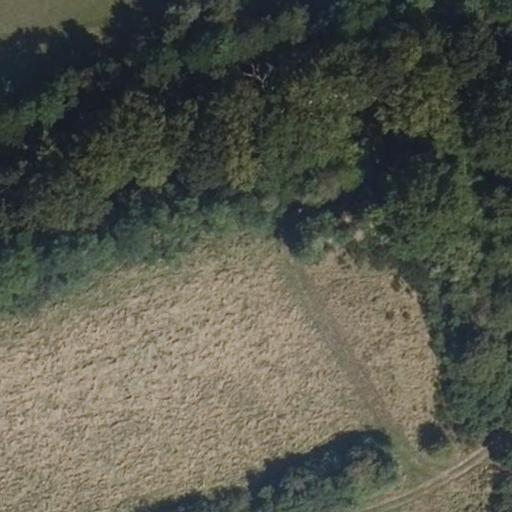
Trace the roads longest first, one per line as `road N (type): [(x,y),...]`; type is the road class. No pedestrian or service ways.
road 1 (track): [(511,83),(348,101),(0,205)]
road 2 (track): [(352,511),(445,480),(511,437)]
